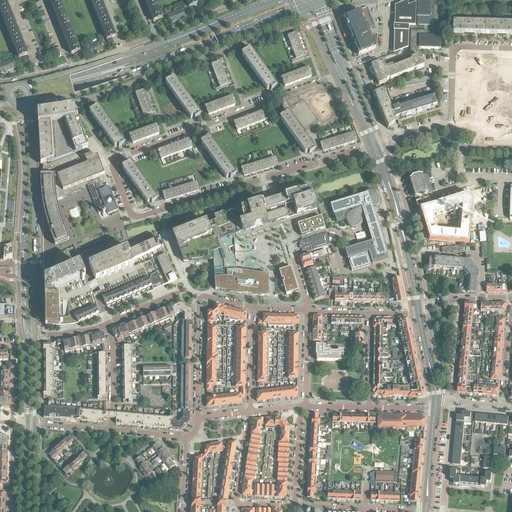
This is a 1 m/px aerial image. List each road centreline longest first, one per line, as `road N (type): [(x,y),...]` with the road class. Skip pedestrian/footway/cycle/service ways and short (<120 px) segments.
road 1 (residential): [(135,216),(373,144)]
road 2 (residential): [(112,162),(337,74)]
road 3 (secondary): [(225,21),(71,80),(0,94)]
road 4 (secondary): [(0,102),(73,88),(225,37)]
road 5 (secondary): [(225,21),(22,83)]
road 6 (secondary): [(30,99),(129,80),(225,37)]
road 7 (residential): [(198,418),(199,301),(253,307)]
road 8 (tertiary): [(418,308),(373,144)]
road 9 (tertiary): [(34,271),(27,106)]
road 10 (tertiary): [(18,108),(23,271)]
